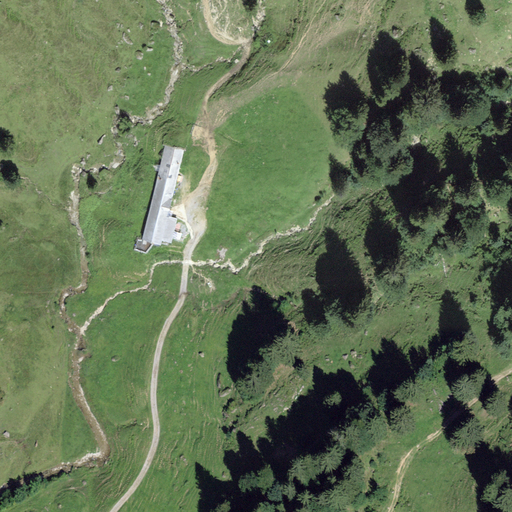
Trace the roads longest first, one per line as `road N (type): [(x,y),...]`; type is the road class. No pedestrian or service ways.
road 1 (track): [(113,511),(140,478),(157,436),(153,392),(165,328),(183,293),(213,164)]
road 2 (track): [(389,511),(403,464),(511,369)]
